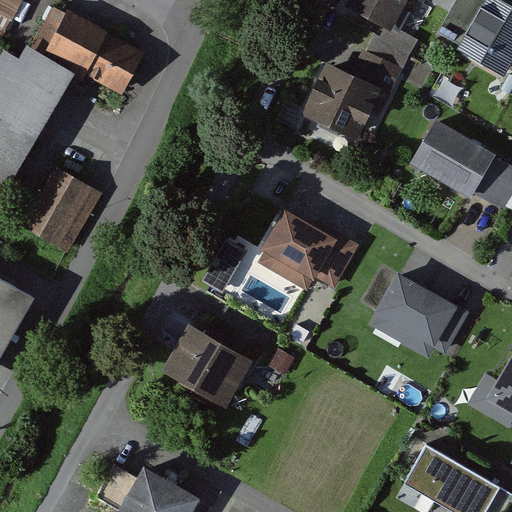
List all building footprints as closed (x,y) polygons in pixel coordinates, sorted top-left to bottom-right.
[(0,0),(0,13),(4,3),(16,8),(19,0),(0,0)] [(424,0),(351,0),(348,6),(390,28),(405,0),(419,0),(423,2),(424,0)] [(511,63),(511,13),(490,0),(457,0),(437,32),(506,74),(511,63)] [(127,102),(154,55),(74,9),(49,52),(23,37),(0,75),(0,209),(5,213),(84,78),(127,102)] [(240,79),(255,81),(258,61),(244,58),(240,79)] [(381,89),(326,63),(302,114),(357,139),(381,89)] [(511,191),(511,163),(447,123),(420,168),(497,216),(511,191)] [(98,187),(61,166),(31,221),(69,242),(98,187)] [(320,223),(292,207),(263,257),(315,288),(323,275),(341,285),(366,242),(323,217),(320,223)] [(224,278),(246,240),(228,230),(206,268),(224,278)] [(478,310),(405,270),(376,321),(436,354),(440,347),(453,354),(478,310)] [(0,365),(41,295),(0,274),(0,365)] [(259,366),(198,326),(166,374),(227,414),(259,366)] [(511,353),(487,398),(511,411),(511,353)] [(511,511),(511,487),(433,441),(410,480),(441,498),(433,511),(511,511)] [(198,511),(203,504),(152,473),(128,511),(198,511)]
